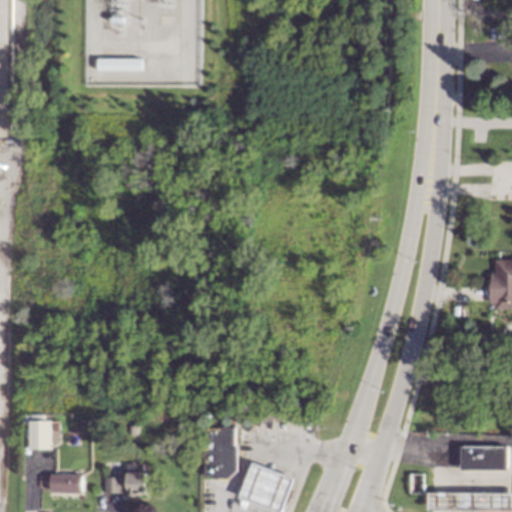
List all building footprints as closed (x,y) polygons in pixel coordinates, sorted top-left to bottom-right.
[(10,0),(9,135),(0,135),(0,0),(10,0)] [(85,0),(199,0),(199,84),(86,83),(85,0)] [(318,0),(318,1),(327,1),(327,13),(313,14),(312,0),(318,0)] [(313,38),(291,38),(291,9),(313,9),(313,38)] [(511,308),(498,308),(498,301),(491,301),(491,271),(496,271),(496,258),(511,258),(511,308)] [(44,419),(53,419),(53,447),(32,447),(32,419),(32,414),(44,414),(44,419)] [(236,444),(238,446),(238,468),(230,477),(215,477),(214,475),(206,474),(206,425),(236,425),(236,444)] [(509,468),(462,468),(462,444),(467,444),(509,444),(509,468)] [(278,511),(281,511),(295,477),(252,461),(238,497),(278,511)] [(146,471),(150,471),(151,493),(139,493),(139,495),(129,495),(128,491),(107,492),(107,475),(129,475),(129,462),(146,462),(146,471)] [(84,492),(53,492),(53,473),(85,473),(84,492)] [(511,509),(502,509),(430,508),(430,491),(511,491),(511,509)]
